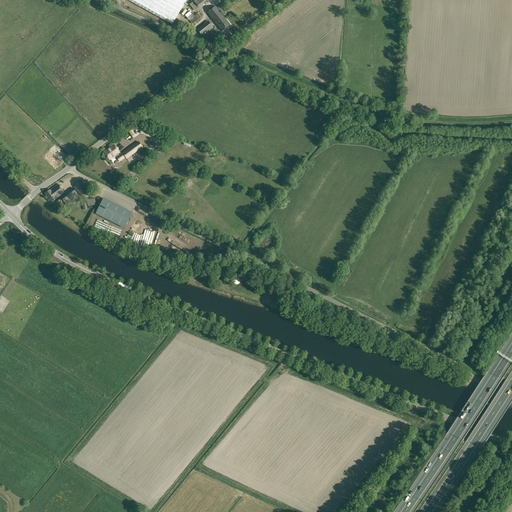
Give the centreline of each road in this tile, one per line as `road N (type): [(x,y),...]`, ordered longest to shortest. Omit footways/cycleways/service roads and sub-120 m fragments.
road 1 (secondary): [(511,444),(111,281),(50,250),(10,214)]
road 2 (unclassified): [(511,396),(69,167)]
road 3 (track): [(472,376),(463,381),(152,264),(55,213)]
road 4 (unclassified): [(69,167),(284,0)]
road 5 (motorway): [(511,346),(402,511)]
road 6 (motorway): [(428,511),(511,387)]
